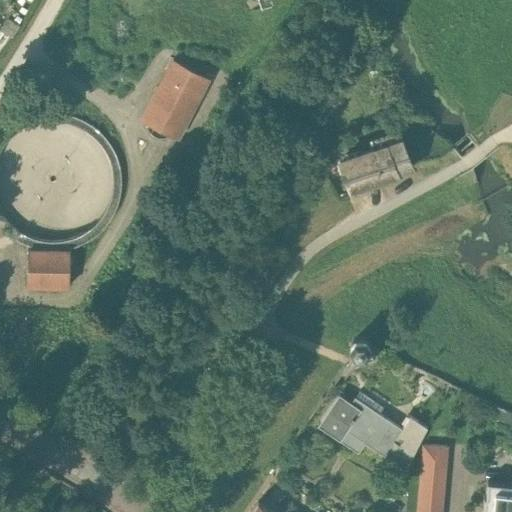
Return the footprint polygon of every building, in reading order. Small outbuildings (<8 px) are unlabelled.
[(183,136),(210,71),(169,54),(142,119),(183,136)] [(411,160),(402,136),(387,142),(396,165),(411,160)] [(387,142),(344,158),(353,183),(396,167),(396,165),(387,142)] [(29,245),(28,285),(72,286),(73,246),(29,245)] [(366,338),(357,337),(350,343),(352,353),(355,362),(374,356),(371,346),(366,338)] [(379,411),(375,417),(339,392),(317,423),(358,450),(364,441),(405,468),(427,425),(410,414),(401,427),(379,411)] [(447,446),(423,444),(422,456),(446,458),(447,446)] [(446,458),(422,456),(421,468),(445,470),(446,458)] [(445,470),(421,468),(420,479),(444,481),(445,470)] [(444,481),(420,479),(419,490),(443,493),(444,481)] [(484,496),(482,511),(511,511),(511,483),(488,481),(486,496),(484,496)] [(443,493),(419,490),(418,502),(442,504),(443,493)] [(275,511),(258,499),(249,511),(275,511)] [(441,511),(442,504),(418,502),(417,511),(441,511)]
